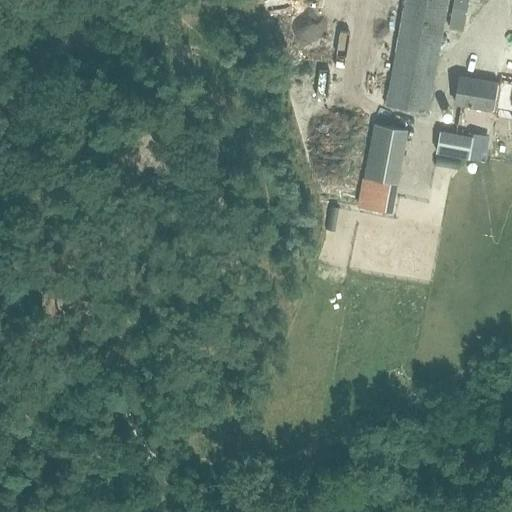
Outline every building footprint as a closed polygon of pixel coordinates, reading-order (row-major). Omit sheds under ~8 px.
[(428,110),(447,6),(448,0),(405,0),(386,102),(428,110)] [(467,0),(453,0),(449,27),(462,30),(467,0)] [(511,120),(511,81),(499,79),(498,83),(460,76),(455,103),(493,110),(492,117),(511,120)] [(390,214),(396,180),(406,127),(380,122),(371,176),(362,174),(356,207),(390,214)] [(473,133),(440,128),(437,148),(470,154),(473,133)] [(430,185),(457,189),(459,170),(433,166),(430,185)]
